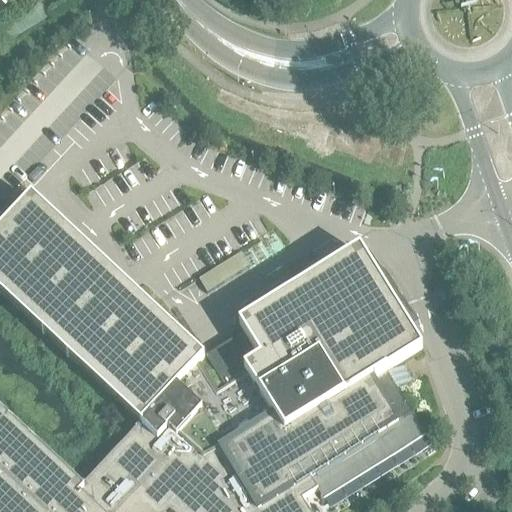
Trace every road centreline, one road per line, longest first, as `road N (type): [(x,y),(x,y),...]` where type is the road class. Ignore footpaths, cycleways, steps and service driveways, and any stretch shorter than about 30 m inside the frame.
road 1 (secondary): [(260,60),(290,74),(332,76),(415,49)]
road 2 (secondary): [(403,14),(324,48),(260,60)]
road 3 (secondary): [(450,73),(501,208)]
